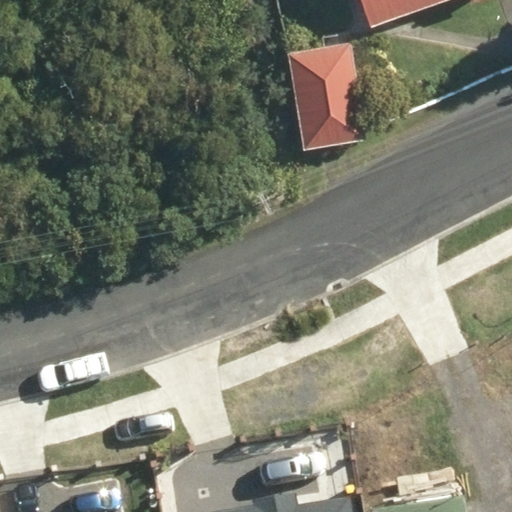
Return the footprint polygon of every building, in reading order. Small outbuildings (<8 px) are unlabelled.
[(361,0),(372,30),(458,0),(471,0),(474,8),(493,0),(361,0)] [(286,47),(300,143),(362,134),(348,38),(286,47)] [(412,375),(336,398),(363,487),(439,464),(412,375)] [(353,511),(350,496),(296,505),(294,493),(254,499),(254,504),(206,511),(353,511)] [(373,510),(373,511),(467,511),(466,499),(373,510)]
